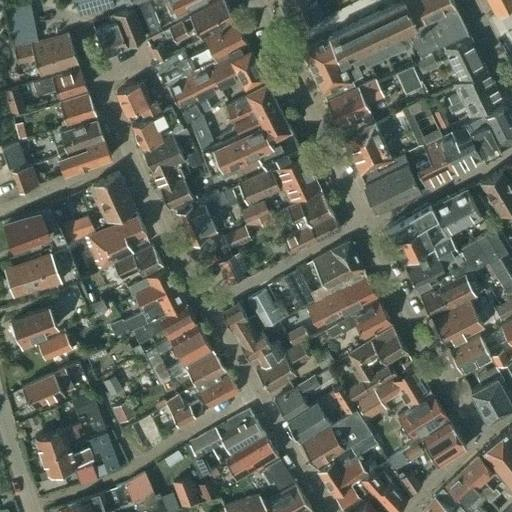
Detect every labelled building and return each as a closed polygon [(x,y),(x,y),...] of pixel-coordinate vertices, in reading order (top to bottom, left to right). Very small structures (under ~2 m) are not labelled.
[(73,0),(77,13),(122,0),(124,0),(128,9),(133,7),(133,5),(130,0),(73,0)] [(154,0),(150,2),(154,11),(166,5),(174,19),(187,12),(200,5),(198,2),(202,0),(154,0)] [(224,0),(216,0),(167,26),(163,29),(166,35),(171,32),(175,40),(188,32),(185,26),(192,22),(200,37),(235,19),(224,0)] [(279,0),(285,12),(310,0),(279,0)] [(310,0),(285,12),(292,28),(329,11),(326,4),(333,1),(332,0),(310,0)] [(408,38),(412,36),(424,31),(408,0),(402,0),(301,47),(322,92),(323,92),(326,99),(353,87),(349,79),(355,77),(361,74),(356,62),(362,59),(365,64),(410,43),(408,38)] [(412,36),(413,38),(421,54),(468,30),(452,0),(408,0),(424,31),(412,36)] [(511,0),(488,0),(496,14),(511,5),(511,0)] [(6,10),(12,44),(36,39),(29,1),(6,10)] [(149,1),(137,7),(138,10),(148,34),(160,27),(150,4),(149,1)] [(128,9),(114,14),(127,45),(145,36),(134,7),(133,7),(128,9)] [(110,23),(94,28),(106,54),(127,45),(114,14),(108,16),(110,23)] [(245,40),(235,20),(204,37),(214,56),(245,40)] [(40,73),(78,61),(68,32),(14,50),(18,63),(35,58),(40,73)] [(454,67),(460,79),(486,67),(470,35),(444,46),(449,56),(443,59),(448,70),(454,67)] [(167,56),(157,61),(154,62),(163,81),(166,80),(184,71),(206,61),(214,57),(214,56),(204,37),(194,42),(197,49),(187,54),(183,47),(167,56)] [(227,50),(239,75),(243,83),(263,74),(246,41),(227,50)] [(157,61),(167,56),(160,43),(151,48),(157,61)] [(218,86),(239,75),(227,50),(214,57),(206,61),(218,86)] [(431,52),(422,56),(415,60),(422,73),(437,65),(431,52)] [(197,96),(218,86),(206,61),(184,71),(197,96)] [(79,66),(51,75),(32,81),(36,93),(55,86),(57,93),(53,94),(55,98),(86,87),(79,66)] [(412,67),(398,73),(406,90),(419,84),(412,67)] [(448,105),(494,83),(486,67),(460,79),(453,82),(458,92),(448,97),(451,102),(447,104),(448,105)] [(178,105),(197,96),(184,71),(166,80),(178,105)] [(289,125),(265,77),(243,87),(246,94),(259,121),(266,135),(289,125)] [(375,77),(353,87),(326,99),(337,123),(338,122),(343,135),(373,121),(367,107),(368,106),(365,100),(382,91),(375,77)] [(145,118),(160,111),(155,100),(151,101),(142,80),(116,91),(126,113),(140,107),(145,118)] [(494,83),(448,105),(451,110),(464,104),(469,114),(501,99),(494,83)] [(16,86),(4,91),(12,113),(24,108),(16,86)] [(95,113),(88,91),(59,101),(65,119),(61,121),(62,125),(95,113)] [(432,92),(423,97),(427,105),(436,101),(432,92)] [(259,121),(246,94),(224,104),(237,132),(259,121)] [(211,108),(206,98),(200,102),(204,111),(211,108)] [(407,104),(400,108),(402,113),(417,144),(441,132),(438,126),(422,134),(411,114),(407,104)] [(484,113),(501,147),(511,141),(511,120),(504,104),(484,113)] [(170,107),(160,111),(145,118),(131,124),(141,146),(156,139),(163,136),(157,124),(174,116),(170,107)] [(199,114),(196,107),(182,113),(186,121),(190,119),(199,114)] [(448,123),(441,108),(434,111),(441,126),(448,123)] [(200,149),(213,143),(202,113),(199,114),(190,119),(200,149)] [(501,148),(501,147),(484,113),(467,121),(484,156),(501,148)] [(58,132),(62,145),(56,147),(59,156),(84,146),(83,143),(103,136),(97,117),(58,132)] [(373,121),(343,135),(360,171),(391,156),(375,120),(373,121)] [(27,136),(23,121),(14,123),(18,139),(27,136)] [(210,170),(256,149),(293,133),(289,125),(266,135),(259,121),(237,132),(213,143),(200,149),(209,170),(210,170)] [(156,139),(158,142),(142,150),(151,168),(169,160),(171,165),(177,162),(184,159),(176,139),(189,133),(184,122),(171,128),(172,131),(163,136),(156,139)] [(436,136),(453,171),(482,157),(472,138),(457,145),(450,130),(436,136)] [(265,168),(302,152),(293,133),(256,149),(210,170),(214,179),(260,158),(265,168)] [(83,143),(84,146),(85,147),(57,158),(63,174),(111,156),(106,143),(103,136),(83,143)] [(425,184),(453,171),(436,136),(423,142),(431,158),(416,165),(425,184)] [(0,146),(8,168),(25,162),(17,140),(0,146)] [(186,154),(190,164),(201,160),(196,150),(186,154)] [(375,165),(360,172),(364,181),(377,209),(420,188),(403,152),(395,156),(397,160),(377,169),(375,165)] [(303,154),(238,182),(246,200),(283,185),(289,199),(319,186),(303,154)] [(169,160),(151,168),(159,186),(183,176),(177,162),(171,165),(169,160)] [(27,165),(12,170),(19,190),(34,185),(34,184),(27,165)] [(511,187),(501,170),(479,180),(499,214),(511,207),(511,187)] [(95,196),(106,222),(135,209),(118,171),(92,183),(97,195),(95,196)] [(192,195),(183,176),(159,186),(168,206),(192,195)] [(227,202),(234,198),(229,187),(223,190),(222,188),(200,198),(199,196),(176,206),(178,211),(176,212),(190,244),(204,238),(203,235),(215,230),(208,216),(219,211),(216,204),(226,200),(227,202)] [(446,233),(480,216),(466,187),(431,205),(437,216),(446,233)] [(332,212),(321,191),(299,202),(298,201),(287,206),(295,221),(296,221),(300,228),(311,223),(332,212)] [(246,222),(258,217),(269,212),(264,200),(241,210),(246,222)] [(437,216),(431,205),(430,202),(385,227),(392,241),(423,224),(422,222),(431,217),(432,219),(437,216)] [(49,236),(40,211),(4,225),(13,249),(49,236)] [(146,232),(137,212),(120,220),(84,238),(98,266),(133,250),(128,241),(146,232)] [(269,212),(258,217),(262,225),(273,220),(269,212)] [(311,223),(300,228),(283,237),(291,253),(341,228),(333,213),(311,224),(311,223)] [(87,216),(61,228),(69,243),(94,231),(87,216)] [(447,235),(446,233),(437,216),(432,219),(438,230),(433,232),(435,236),(430,238),(423,224),(392,241),(402,261),(447,235)] [(250,238),(244,224),(222,233),(228,248),(250,238)] [(483,253),(488,260),(507,292),(511,289),(511,278),(498,256),(507,251),(493,228),(456,248),(464,263),(483,253)] [(464,263),(456,248),(449,234),(447,235),(402,261),(416,289),(437,278),(432,269),(442,264),(441,261),(452,255),(458,267),(464,263)] [(331,248),(312,259),(318,273),(345,259),(347,255),(354,252),(348,239),(331,248)] [(152,244),(126,257),(114,263),(121,276),(140,267),(143,273),(162,264),(152,244)] [(239,251),(233,255),(218,262),(229,283),(243,276),(241,271),(247,268),(239,251)] [(309,291),(315,301),(330,293),(351,283),(347,275),(362,268),(363,268),(354,252),(347,255),(345,259),(318,273),(324,284),(309,291)] [(60,279),(51,253),(4,268),(14,295),(60,279)] [(465,273),(488,260),(483,253),(464,263),(458,267),(439,276),(443,283),(420,295),(430,315),(475,292),(465,273)] [(159,317),(185,303),(167,266),(147,276),(152,286),(145,289),(135,294),(142,307),(144,306),(149,315),(144,317),(141,311),(113,325),(118,336),(132,329),(133,331),(137,329),(156,318),(157,317),(159,316),(159,317)] [(315,301),(309,291),(296,267),(282,275),(301,308),(306,305),(315,301)] [(351,283),(330,293),(315,301),(306,305),(317,326),(376,295),(362,268),(347,275),(351,283)] [(135,294),(145,289),(152,286),(147,276),(126,286),(130,295),(135,293),(135,294)] [(247,298),(262,326),(280,317),(265,289),(247,298)] [(91,315),(107,308),(102,297),(86,305),(91,315)] [(483,325),(468,297),(431,316),(446,344),(483,325)] [(494,306),(500,318),(511,311),(511,300),(510,298),(494,306)] [(378,299),(337,322),(344,333),(358,324),(366,337),(390,321),(378,299)] [(256,332),(237,301),(221,311),(239,342),(256,332)] [(48,305),(11,320),(22,346),(34,341),(32,336),(57,326),(48,305)] [(196,322),(186,306),(160,321),(157,317),(156,318),(137,329),(134,331),(140,342),(156,344),(151,335),(163,328),(168,337),(169,338),(196,322)] [(511,343),(511,345),(511,318),(500,324),(510,343),(511,343)] [(158,383),(183,370),(215,353),(196,322),(169,338),(168,337),(143,352),(158,383)] [(308,336),(301,324),(286,333),(293,345),(308,336)] [(394,330),(392,326),(373,337),(359,345),(347,353),(356,367),(351,371),(357,380),(371,370),(366,362),(380,353),(384,361),(406,350),(395,330),(394,330)] [(261,365),(284,351),(277,340),(270,344),(261,329),(256,332),(239,342),(249,358),(261,351),(266,360),(260,363),(261,365)] [(38,344),(45,359),(70,347),(63,332),(38,344)] [(490,355),(479,333),(449,349),(460,370),(490,355)] [(80,356),(96,348),(93,341),(76,349),(80,356)] [(284,351),(261,365),(255,369),(268,389),(295,373),(291,366),(309,355),(301,342),(284,351)] [(140,345),(132,349),(136,355),(143,351),(140,345)] [(314,353),(322,367),(333,360),(325,346),(314,353)] [(509,359),(502,348),(491,354),(497,366),(509,359)] [(215,353),(183,370),(185,373),(188,372),(196,386),(205,380),(206,381),(211,378),(225,370),(215,353)] [(511,359),(500,366),(511,386),(511,359)] [(428,387),(414,363),(398,372),(399,374),(377,387),(384,398),(401,388),(408,399),(428,387)] [(302,394),(336,373),(330,364),(293,387),(274,399),(284,416),(307,402),(302,394)] [(64,365),(53,370),(21,387),(31,407),(63,390),(63,389),(73,383),(64,365)] [(354,400),(371,389),(396,373),(393,369),(390,371),(386,365),(373,373),(371,370),(357,380),(358,382),(347,389),(354,400)] [(481,383),(470,389),(485,418),(511,403),(511,390),(506,379),(502,373),(500,374),(496,365),(477,375),(481,383)] [(205,380),(196,386),(207,408),(239,391),(228,374),(214,383),(211,378),(206,381),(205,380)] [(114,375),(105,379),(110,390),(119,385),(114,375)] [(346,411),(355,405),(342,385),(286,419),(297,438),(327,418),(321,408),(337,397),(346,411)] [(385,407),(374,389),(354,401),(366,419),(385,407)] [(71,398),(76,412),(87,408),(89,415),(91,415),(96,430),(105,427),(91,390),(71,398)] [(416,440),(421,437),(449,420),(446,415),(432,393),(397,415),(410,436),(406,438),(409,444),(416,440)] [(184,404),(179,394),(166,400),(177,426),(204,410),(197,397),(184,404)] [(130,416),(123,401),(113,407),(120,421),(130,416)] [(231,453),(265,433),(248,407),(188,441),(189,442),(184,444),(199,477),(212,469),(202,453),(223,440),(231,453)] [(300,441),(314,465),(370,431),(355,407),(300,441)] [(34,416),(27,419),(29,425),(37,422),(34,416)] [(449,420),(421,437),(437,464),(465,446),(449,420)] [(41,455),(69,444),(67,438),(79,434),(76,426),(80,425),(79,421),(34,436),(41,455)] [(511,511),(511,433),(509,429),(481,451),(511,488),(511,504),(503,511),(511,511)] [(74,468),(79,482),(119,468),(107,431),(89,437),(94,451),(99,450),(104,464),(93,468),(91,462),(74,468)] [(377,442),(370,431),(349,444),(356,455),(377,442)] [(237,478),(240,477),(250,470),(277,453),(266,435),(225,459),(237,478)] [(416,440),(409,444),(388,458),(395,469),(422,451),(416,440)] [(69,444),(41,455),(47,473),(56,470),(58,476),(70,472),(68,466),(92,458),(90,453),(86,455),(83,447),(71,451),(69,444)] [(333,494),(367,472),(353,451),(344,458),(348,464),(340,470),(333,459),(317,470),(333,494)] [(466,477),(478,490),(481,493),(482,492),(489,499),(505,485),(501,480),(492,489),(484,480),(493,472),(478,454),(463,467),(469,474),(466,477)] [(293,479),(279,456),(265,466),(278,487),(293,479)] [(485,511),(471,497),(478,490),(466,477),(469,474),(463,467),(444,484),(472,511),(485,511)] [(372,494),(374,492),(391,511),(407,499),(382,470),(377,475),(372,469),(360,480),(372,494)] [(49,477),(47,473),(46,470),(38,472),(41,479),(49,477)] [(145,470),(125,482),(132,501),(153,494),(145,470)] [(411,494),(420,483),(412,470),(401,477),(411,494)] [(197,498),(187,474),(171,480),(181,504),(197,498)] [(218,492),(211,477),(195,484),(202,499),(218,492)] [(305,511),(311,508),(295,482),(263,500),(264,500),(263,500),(253,505),(257,511),(305,511)] [(351,485),(335,497),(345,510),(361,498),(351,485)] [(452,511),(459,504),(442,487),(434,494),(417,511),(452,511)] [(101,511),(102,511),(99,502),(101,502),(99,496),(103,495),(102,491),(66,503),(68,507),(60,510),(60,511),(101,511)] [(257,511),(253,505),(263,500),(258,492),(223,505),(226,511),(257,511)] [(375,511),(365,499),(349,511),(375,511)] [(150,509),(151,511),(164,511),(166,511),(162,503),(150,509)]
